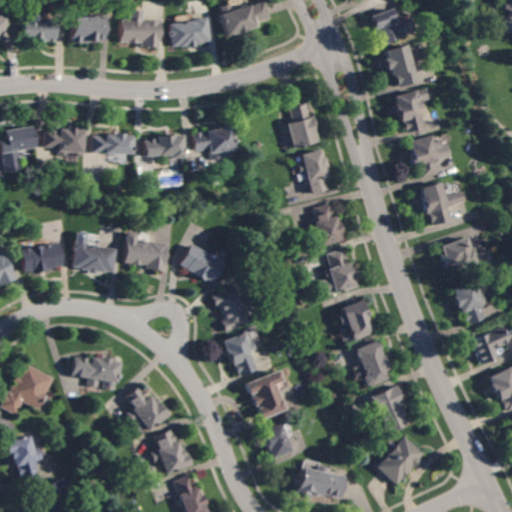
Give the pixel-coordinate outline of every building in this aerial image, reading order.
[(511,0),(511,20),(505,18),(508,11),(502,8),(505,0),(511,0)] [(266,18),(252,23),(253,26),(243,29),(244,31),(234,34),(234,32),(224,36),(217,15),(220,14),(217,7),(225,4),(229,12),(259,1),(266,18)] [(395,23),(409,18),(415,31),(378,45),(368,16),(388,9),(392,7),(395,18),(394,18),(395,23)] [(52,41),(20,41),(20,15),(37,15),(37,19),(52,19),(52,41)] [(99,42),(84,40),(84,43),(68,42),(70,17),(78,18),(78,15),(101,17),(99,42)] [(194,46),(185,48),(184,46),(178,47),(177,44),(170,45),(166,24),(203,17),(207,40),(193,43),(194,46)] [(156,48),(138,47),(138,42),(116,42),(117,19),(157,20),(156,48)] [(415,82),(395,88),(392,75),(389,76),(387,69),(384,70),(381,60),(384,59),(381,51),(404,45),(415,82)] [(416,100),(421,98),(423,108),(416,110),(421,128),(405,132),(402,120),(398,121),(392,96),(413,91),(416,100)] [(305,118),(308,116),(312,127),(309,128),(314,142),(290,149),(286,134),(283,135),(280,125),(289,123),(285,109),(301,104),(305,118)] [(218,150),(219,158),(207,160),(206,149),(192,151),(189,133),(215,129),(215,126),(228,124),(231,148),(218,150)] [(19,170),(3,173),(0,158),(0,139),(2,139),(0,131),(29,126),(32,148),(16,150),(19,170)] [(75,130),(82,131),(80,156),(67,155),(68,153),(67,153),(67,156),(55,155),(55,149),(41,148),(42,131),(45,131),(45,130),(56,131),(56,132),(57,129),(64,130),(64,127),(75,128),(75,130)] [(123,136),(131,136),(131,155),(89,154),(90,136),(103,137),(103,135),(111,135),(111,134),(123,134),(123,136)] [(172,136),(180,135),(181,158),(171,158),(171,163),(162,164),(162,156),(142,157),(141,141),(145,141),(145,139),(153,139),(153,140),(154,140),(154,138),(154,136),(163,136),(163,134),(172,134),(172,136)] [(432,148),(435,147),(439,158),(432,160),(436,172),(419,178),(415,165),(410,166),(405,150),(409,148),(406,142),(427,135),(432,148)] [(319,158),(321,158),(324,168),(322,168),(324,176),(321,177),(325,190),(307,194),(302,173),(297,175),(294,164),(299,163),(297,155),(317,150),(319,158)] [(442,186),(448,184),(450,192),(444,194),(444,195),(448,194),(462,190),(465,201),(451,205),(445,207),(449,220),(431,225),(428,212),(423,213),(416,188),(440,181),(442,186)] [(327,207),(328,207),(331,217),(332,216),(334,223),(337,222),(340,233),(338,234),(340,241),(315,248),(312,236),(314,235),(314,233),(309,235),(306,224),(313,222),(310,209),(326,204),(327,207)] [(467,248),(470,247),(473,255),(487,250),(493,266),(476,271),(473,264),(447,273),(444,266),(440,267),(436,256),(439,254),(437,246),(464,237),(467,248)] [(161,271),(142,269),(142,264),(121,262),(124,239),(164,243),(161,271)] [(111,273),(94,270),(93,273),(87,272),(87,269),(71,267),(73,250),(71,249),(73,240),(85,242),(84,244),(113,249),(111,273)] [(45,271),(32,272),(31,269),(21,270),(19,247),(58,243),(60,266),(44,268),(45,271)] [(211,282),(176,265),(187,243),(221,261),(211,282)] [(341,252),(342,252),(346,263),(347,262),(349,269),(351,268),(355,279),(353,280),(355,287),(333,294),(333,293),(323,296),(318,281),(324,280),(321,270),(328,268),(323,255),(340,249),(341,252)] [(6,284),(4,281),(0,284),(0,254),(3,253),(16,278),(6,284)] [(473,287),(475,285),(484,303),(477,307),(482,317),(466,324),(461,312),(458,313),(455,307),(454,308),(449,298),(452,296),(449,290),(470,280),(473,287)] [(237,302),(240,301),(243,309),(241,310),(246,323),(222,333),(218,321),(220,320),(215,307),(212,308),(208,297),(231,287),(237,302)] [(369,323),(370,322),(374,332),(352,341),(345,325),(340,327),(336,315),(341,313),(339,309),(360,301),(369,323)] [(511,347),(507,350),(504,344),(493,349),(496,356),(480,364),(469,341),(487,332),(489,337),(511,325),(511,347)] [(243,342),(249,340),(252,349),(245,351),(252,369),(236,375),(231,362),(227,364),(219,341),(240,333),(243,342)] [(367,387),(363,377),(365,376),(354,349),(376,340),(390,378),(367,387)] [(97,359),(97,357),(109,358),(108,361),(115,362),(112,389),(99,388),(100,379),(96,379),(95,386),(83,385),(84,376),(69,375),(71,357),(97,359)] [(34,409),(20,401),(14,414),(0,407),(0,402),(21,363),(23,363),(51,378),(34,409)] [(511,377),(511,408),(505,411),(499,399),(497,400),(487,377),(508,368),(511,377)] [(282,410),(258,419),(254,409),(255,408),(254,405),(252,407),(248,397),(251,396),(250,394),(246,395),(241,384),(275,370),(280,381),(272,384),(282,410)] [(385,433),(370,396),(395,385),(402,402),(398,404),(406,424),(385,433)] [(145,397),(147,395),(163,415),(144,429),(136,418),(131,422),(124,413),(130,407),(123,397),(136,387),(145,397)] [(288,450),(269,458),(266,450),(265,450),(257,431),(277,423),(288,450)] [(168,434),(169,433),(173,442),(174,442),(177,449),(178,449),(180,455),(183,454),(187,465),(163,475),(157,460),(151,463),(147,453),(155,449),(150,436),(167,430),(168,434)] [(30,449),(36,447),(40,458),(31,461),(35,474),(19,480),(14,466),(12,467),(7,454),(5,455),(0,443),(25,434),(30,449)] [(394,484),(375,467),(401,436),(421,453),(394,484)] [(327,471),(344,478),(337,500),(315,491),(312,500),(303,497),(305,494),(292,489),(301,465),(313,470),(315,464),(328,469),(327,471)] [(187,479),(189,478),(193,488),(194,487),(197,495),(198,495),(203,505),(201,506),(203,511),(182,511),(170,482),(186,475),(187,479)] [(64,504),(65,503),(68,511),(42,511),(38,501),(36,502),(31,490),(53,480),(64,504)]
